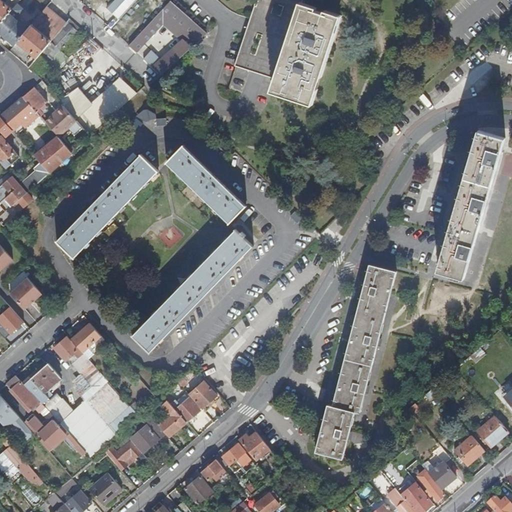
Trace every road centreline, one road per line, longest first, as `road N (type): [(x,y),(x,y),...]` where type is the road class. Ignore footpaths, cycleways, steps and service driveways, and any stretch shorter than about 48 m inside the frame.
road 1 (residential): [(149,361),(174,357),(281,247),(284,227),(262,203),(187,138),(146,131),(46,234),(82,298)]
road 2 (residential): [(129,511),(257,403),(418,143),(449,120),(511,113)]
road 3 (residential): [(205,0),(228,20),(210,96),(235,108),(255,75)]
